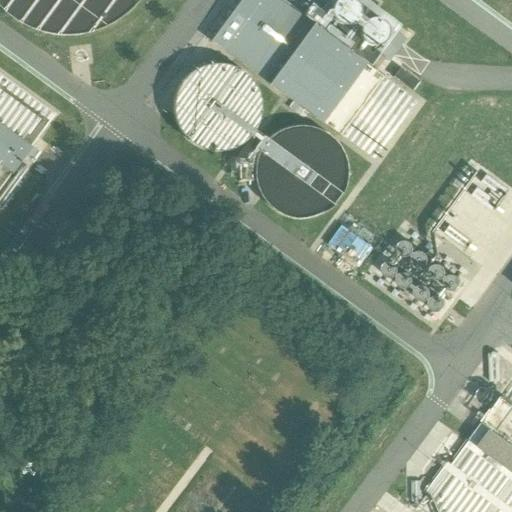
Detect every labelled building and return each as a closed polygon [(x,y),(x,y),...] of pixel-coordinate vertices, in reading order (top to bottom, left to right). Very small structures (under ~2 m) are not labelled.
[(210,40),(210,41),(210,42),(233,58),(283,95),(292,102),(308,114),(321,123),(322,123),(360,150),(374,161),(410,112),(417,102),(393,84),(365,64),(366,63),(335,41),(332,39),(312,24),(312,25),(310,24),(278,0),(239,0),(231,12),(210,40)] [(316,8),(340,25),(389,61),(392,57),(402,44),(405,39),(404,38),(373,15),(351,0),(306,0),(306,1),(316,8)] [(0,188),(55,114),(0,74),(0,188)] [(400,227),(363,281),(436,330),(474,276),(400,227)] [(511,511),(511,382),(502,396),(501,398),(484,420),(475,433),(467,443),(451,465),(450,463),(448,462),(433,482),(425,493),(429,497),(431,495),(434,502),(435,505),(438,511),(511,511)]
